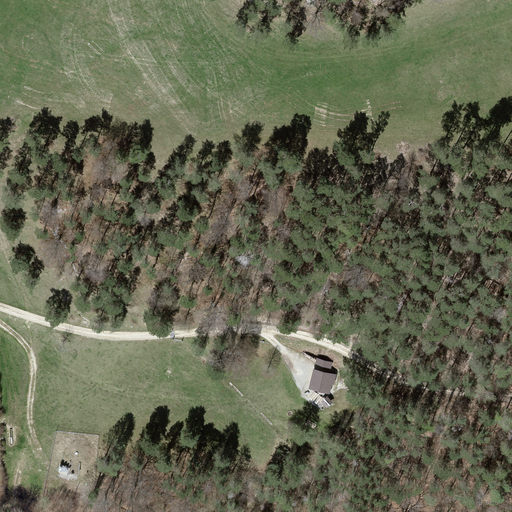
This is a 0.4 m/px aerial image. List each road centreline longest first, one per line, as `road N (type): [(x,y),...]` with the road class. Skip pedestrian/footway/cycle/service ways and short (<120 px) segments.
road 1 (track): [(0,306),(97,334),(281,330),(396,378),(511,401)]
road 2 (track): [(56,479),(31,431),(30,352),(0,322)]
